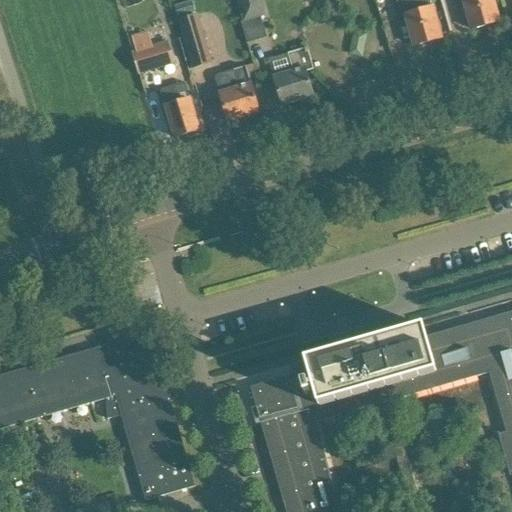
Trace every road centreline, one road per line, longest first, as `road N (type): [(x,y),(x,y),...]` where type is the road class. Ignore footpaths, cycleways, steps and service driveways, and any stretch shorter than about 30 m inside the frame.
road 1 (unclassified): [(150,212),(511,104)]
road 2 (residential): [(180,312),(511,220)]
road 3 (unclassified): [(61,242),(0,57)]
road 4 (residential): [(231,493),(180,312)]
